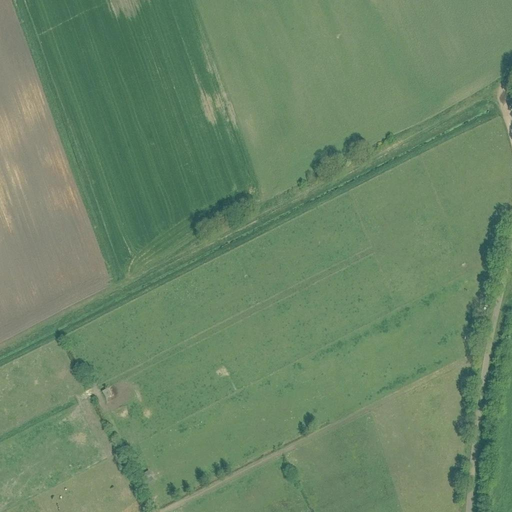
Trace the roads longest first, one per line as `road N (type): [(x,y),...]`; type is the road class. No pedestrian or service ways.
road 1 (track): [(497,96),(0,346)]
road 2 (unclassified): [(469,511),(483,381),(511,250)]
